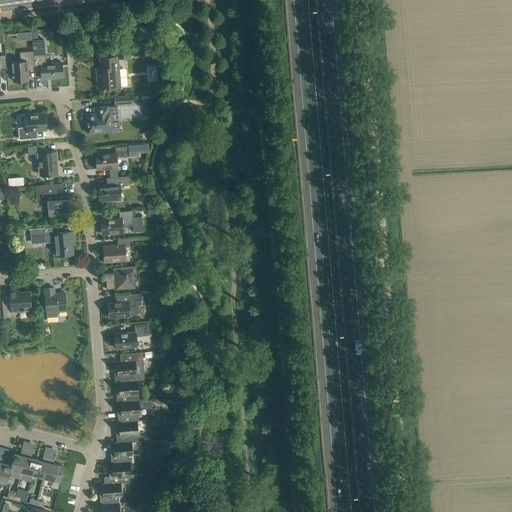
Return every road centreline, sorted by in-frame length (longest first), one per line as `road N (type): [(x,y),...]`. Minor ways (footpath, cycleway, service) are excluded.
road 1 (unclassified): [(403,511),(358,0)]
road 2 (motorway): [(372,511),(328,0)]
road 3 (motorway): [(300,0),(343,511)]
road 4 (residential): [(92,269),(85,181),(61,101),(0,99)]
road 5 (residential): [(92,269),(102,414),(94,449)]
